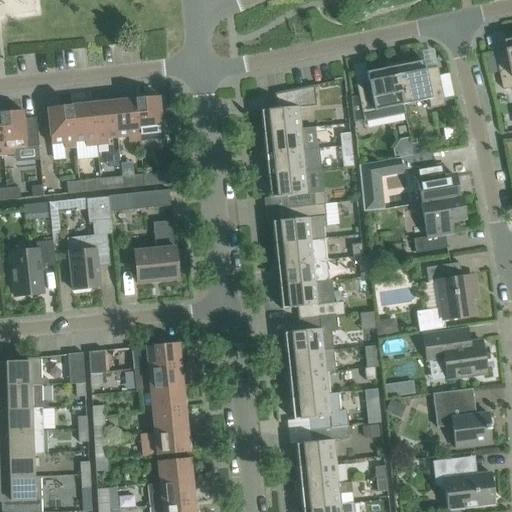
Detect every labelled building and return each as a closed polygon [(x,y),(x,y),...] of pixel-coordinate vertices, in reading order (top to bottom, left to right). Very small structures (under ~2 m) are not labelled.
[(511,39),(506,41),(508,50),(496,52),(497,57),(487,59),(490,77),(500,75),(504,91),(511,88),(511,39)] [(423,61),(395,67),(403,106),(403,105),(428,100),(430,109),(445,106),(437,68),(424,70),(423,61)] [(403,106),(395,67),(366,73),(368,82),(356,84),(364,123),(405,114),(403,105),(403,106)] [(260,111),(262,133),(300,129),(298,108),(316,107),(314,86),(274,94),(276,110),(260,111)] [(158,97),(135,99),(139,141),(150,140),(149,135),(162,134),(158,97)] [(135,99),(113,102),(117,138),(127,137),(128,142),(139,141),(135,99)] [(113,102),(92,104),(96,146),(107,145),(106,140),(117,138),(113,102)] [(92,104),(70,106),(74,148),(75,148),(74,143),(84,142),(85,147),(96,146),(92,104)] [(74,148),(70,106),(47,109),(50,145),(63,144),(63,149),(74,148)] [(22,111),(0,113),(0,128),(3,156),(14,154),(13,149),(38,146),(35,118),(23,119),(22,111)] [(262,133),(265,155),(302,151),(302,150),(300,129),(262,133)] [(339,135),(341,147),(351,146),(349,134),(339,135)] [(351,146),(341,147),(342,159),(352,158),(351,146)] [(265,155),(267,176),(305,172),(303,161),(318,160),(317,149),(302,150),(302,151),(265,155)] [(415,171),(421,204),(458,198),(458,197),(454,176),(443,178),(441,166),(433,167),(430,153),(399,159),(401,173),(415,171)] [(394,159),(358,165),(363,213),(378,211),(383,211),(379,177),(401,173),(399,159),(394,159)] [(285,197),(286,208),(324,205),(323,193),(307,194),(305,172),(267,176),(269,198),(285,197)] [(143,176),(144,187),(156,186),(155,174),(143,176)] [(131,177),(120,178),(121,189),(132,188),(131,177)] [(121,189),(120,178),(110,179),(111,190),(121,189)] [(88,181),(77,182),(78,193),(89,192),(88,181)] [(78,193),(77,182),(66,183),(68,195),(78,193)] [(40,185),(31,187),(32,196),(42,195),(40,185)] [(18,187),(6,189),(7,200),(20,199),(18,187)] [(168,191),(128,195),(130,211),(170,207),(168,191)] [(458,198),(421,204),(426,238),(413,240),(415,254),(447,249),(444,235),(453,234),(451,222),(464,220),(460,197),(458,197),(458,198)] [(110,213),(108,198),(86,200),(88,223),(92,223),(93,236),(82,237),(84,251),(68,253),(72,291),(100,288),(97,260),(109,259),(106,239),(106,235),(112,235),(110,213)] [(272,222),(274,244),(324,239),(323,227),(326,227),(324,205),(286,208),(288,221),(272,222)] [(133,252),(136,284),(177,280),(175,262),(179,261),(178,251),(174,252),(174,247),(173,247),(171,222),(152,223),(155,249),(133,252)] [(274,244),(276,266),(326,261),(324,239),(274,244)] [(36,251),(9,254),(11,271),(8,272),(9,283),(13,283),(14,297),(42,294),(39,268),(55,267),(53,247),(52,242),(35,243),(36,251)] [(352,258),(358,258),(362,257),(361,245),(351,246),(352,258)] [(362,257),(358,258),(359,270),(360,279),(370,278),(369,269),(368,256),(362,257)] [(276,266),(279,287),(328,282),(326,261),(276,266)] [(426,311),(416,313),(419,333),(444,329),(443,321),(474,316),(471,300),(477,299),(476,288),(470,289),(468,277),(461,278),(459,264),(425,269),(428,284),(436,283),(440,309),(432,310),(426,311)] [(297,308),(298,320),(336,316),(345,315),(344,303),(330,304),(328,282),(279,287),(281,310),(297,308)] [(283,333),(286,356),(323,352),(323,351),(333,350),(330,332),(337,331),(336,316),(298,320),(299,332),(283,333)] [(444,363),(446,379),(466,377),(486,374),(481,342),(469,344),(467,329),(427,335),(422,336),(426,361),(439,359),(444,363)] [(131,349),(133,371),(180,366),(178,344),(131,349)] [(364,347),(366,369),(374,368),(379,368),(377,346),(364,347)] [(89,375),(101,374),(105,374),(104,351),(88,353),(89,375)] [(288,377),(326,373),(335,372),(333,351),(323,352),(286,356),(288,377)] [(69,385),(75,385),(84,384),(82,354),(68,355),(69,385)] [(0,363),(0,387),(41,386),(41,387),(47,386),(47,379),(41,380),(40,359),(27,359),(27,363),(0,363)] [(135,392),(149,391),(182,387),(180,366),(133,371),(135,392)] [(374,368),(366,369),(364,369),(365,381),(375,380),(374,368)] [(288,377),(290,399),(328,395),(328,394),(326,373),(288,377)] [(101,374),(89,375),(90,385),(101,385),(101,374)] [(84,384),(75,385),(76,398),(85,397),(84,384)] [(0,410),(42,409),(47,408),(46,402),(42,403),(41,387),(41,386),(0,387),(0,410)] [(149,391),(152,412),(184,409),(182,387),(149,391)] [(452,426),(455,450),(490,445),(488,430),(489,430),(487,413),(475,415),(472,390),(432,395),(436,428),(452,426)] [(308,419),(310,431),(347,427),(346,415),(346,411),(339,411),(337,393),(328,394),(328,395),(290,399),(292,421),(308,419)] [(91,407),(92,418),(103,417),(103,407),(91,407)] [(0,410),(0,432),(42,432),(42,409),(0,410)] [(152,412),(154,433),(154,434),(187,431),(184,409),(152,412)] [(77,418),(77,430),(86,430),(86,417),(77,418)] [(103,417),(92,418),(92,428),(104,428),(103,417)] [(295,444),(297,467),(335,463),(333,441),(349,440),(347,427),(310,431),(311,443),(295,444)] [(86,430),(77,430),(78,443),(87,443),(86,430)] [(154,434),(154,433),(140,435),(142,457),(156,455),(156,456),(189,453),(187,431),(154,434)] [(0,432),(0,455),(31,455),(31,454),(43,454),(42,432),(0,432)] [(94,451),(94,462),(106,461),(105,451),(94,451)] [(0,455),(0,478),(32,478),(31,455),(0,455)] [(476,475),(475,471),(461,472),(460,458),(440,461),(432,462),(434,485),(441,490),(445,490),(447,510),(458,509),(473,507),(493,505),(489,474),(476,475)] [(157,462),(159,484),(192,481),(190,459),(157,462)] [(106,461),(94,462),(95,472),(106,472),(106,461)] [(79,463),(80,476),(89,475),(88,463),(79,463)] [(297,467),(300,488),(337,484),(335,463),(297,467)] [(374,468),(375,480),(386,479),(384,467),(374,468)] [(89,475),(80,476),(81,489),(90,488),(89,475)] [(0,502),(1,502),(1,511),(40,511),(40,477),(32,478),(0,478),(0,502)] [(386,479),(375,480),(377,493),(387,491),(386,479)] [(149,503),(150,507),(194,502),(192,481),(159,484),(147,485),(149,498),(149,503)] [(300,488),(302,510),(339,506),(339,505),(338,495),(352,493),(351,483),(337,484),(300,488)] [(97,501),(97,511),(109,511),(108,501),(97,501)] [(150,507),(150,511),(195,511),(194,502),(150,507)] [(353,511),(352,503),(339,505),(339,506),(302,510),(302,511),(353,511)]
